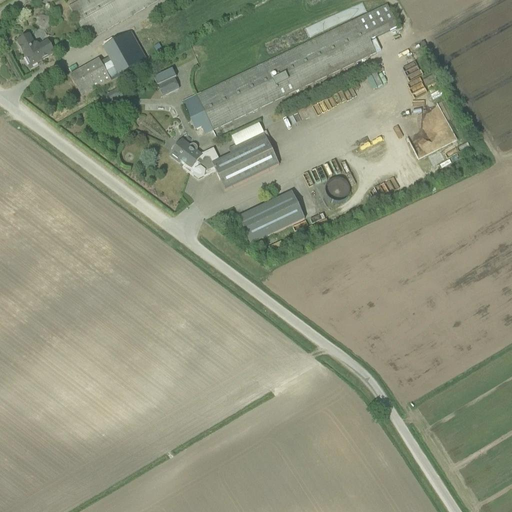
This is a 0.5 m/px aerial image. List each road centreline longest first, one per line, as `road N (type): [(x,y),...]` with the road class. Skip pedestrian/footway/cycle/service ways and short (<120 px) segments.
road 1 (unclassified): [(0,95),(375,387),(455,511)]
road 2 (unknown): [(295,166),(401,102),(387,65),(376,54),(271,102),(266,113)]
road 3 (unknown): [(164,225),(295,166)]
